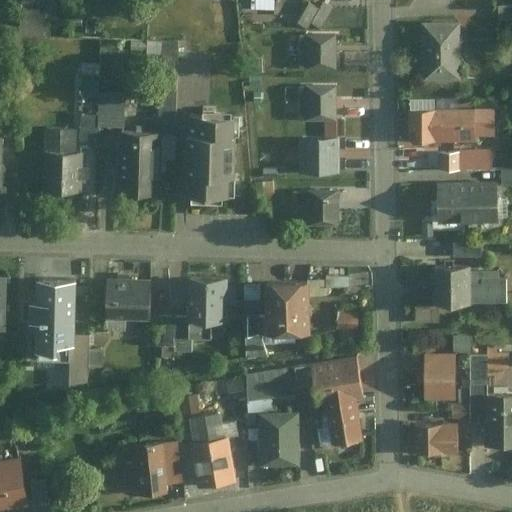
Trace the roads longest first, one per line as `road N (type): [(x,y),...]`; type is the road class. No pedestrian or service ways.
road 1 (residential): [(384,255),(0,242)]
road 2 (residential): [(384,255),(381,0)]
road 3 (residential): [(387,478),(384,255)]
road 4 (residential): [(200,511),(387,478)]
road 5 (residential): [(387,478),(511,498)]
